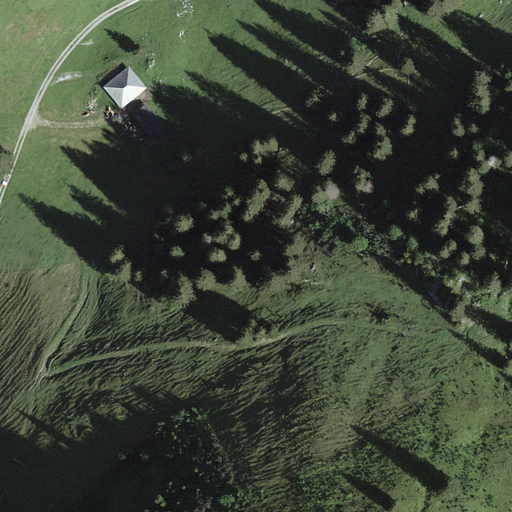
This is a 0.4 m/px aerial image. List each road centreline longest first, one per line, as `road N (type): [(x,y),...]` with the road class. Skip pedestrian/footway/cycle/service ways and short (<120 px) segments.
road 1 (track): [(29,120),(124,120),(80,303)]
road 2 (track): [(0,194),(62,57),(97,20),(133,0)]
